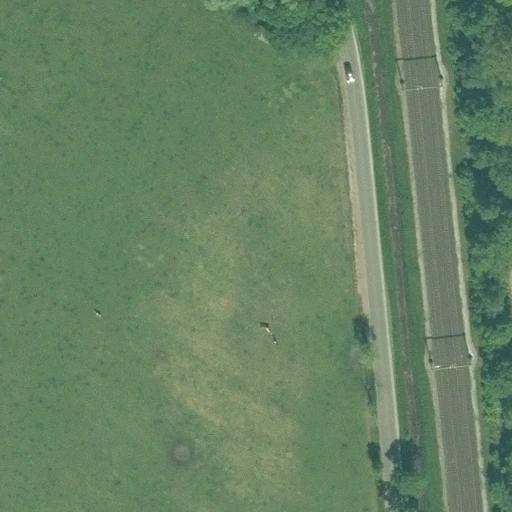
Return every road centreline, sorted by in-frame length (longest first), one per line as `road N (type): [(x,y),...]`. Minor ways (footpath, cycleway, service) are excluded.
road 1 (unclassified): [(395,511),(352,77),(335,0)]
road 2 (track): [(511,263),(493,80),(497,0)]
